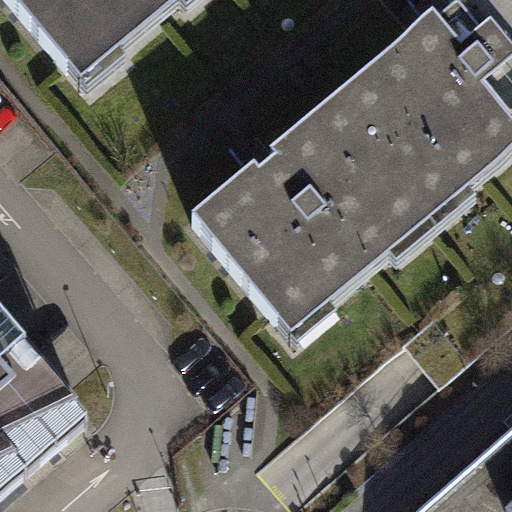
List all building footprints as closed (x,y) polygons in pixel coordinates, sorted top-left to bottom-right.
[(3,0),(69,82),(171,0),(3,0)] [(511,0),(440,0),(341,80),(445,209),(511,154),(511,0)] [(341,80),(178,212),(282,340),(445,209),(341,80)] [(0,504),(90,427),(0,322),(0,504)] [(511,511),(511,438),(426,511),(511,511)]
